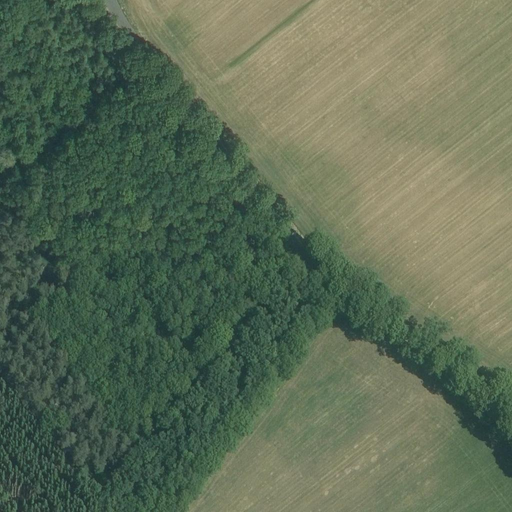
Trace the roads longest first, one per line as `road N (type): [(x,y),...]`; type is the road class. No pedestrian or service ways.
road 1 (unclassified): [(511,423),(454,369),(324,277),(109,0)]
road 2 (track): [(294,279),(102,490),(89,485),(0,377)]
